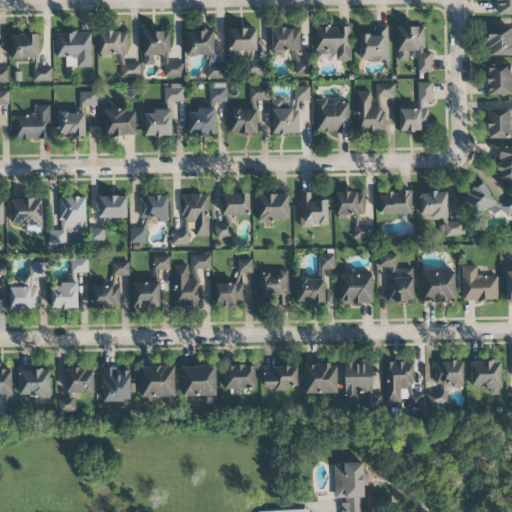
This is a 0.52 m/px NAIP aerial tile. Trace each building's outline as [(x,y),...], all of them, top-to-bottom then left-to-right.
[(511,14),(511,0),(496,0),(496,15),(511,14)] [(360,61),(389,60),(388,26),(373,27),(373,34),(359,35),(360,61)] [(425,52),(424,26),(397,27),(398,60),(417,59),(418,72),(432,72),(431,52),(425,52)] [(335,61),(350,61),(349,27),(314,28),(315,57),(335,57),(335,61)] [(511,56),(511,53),(511,27),(488,27),(488,55),(511,56)] [(257,51),(257,30),(228,29),(228,51),(257,51)] [(299,29),(271,29),(271,54),(292,54),(292,75),(310,75),(310,60),(299,60),(299,29)] [(185,31),(186,56),(215,55),(214,30),(185,31)] [(99,54),(127,54),(127,32),(99,31),(99,54)] [(164,77),(183,77),(183,63),(169,63),(169,31),(143,31),(143,65),(155,65),(155,56),(164,56),(164,77)] [(91,33),(55,33),(56,58),(66,57),(66,67),(92,67),(91,33)] [(12,59),(39,58),(39,34),(11,34),(12,59)] [(265,61),(247,61),(247,78),(266,77),(265,61)] [(207,79),(227,78),(226,64),(206,65),(207,79)] [(511,95),(511,64),(487,64),(487,96),(511,95)] [(8,69),(0,68),(0,82),(8,82),(8,69)] [(52,68),(33,69),(34,82),(52,81),(52,68)] [(418,102),(432,102),(432,82),(418,83),(418,102)] [(356,91),(356,134),(384,133),(384,97),(395,97),(395,83),(373,84),(373,91),(356,91)] [(184,102),(183,84),(165,84),(166,102),(184,102)] [(210,101),(225,102),(226,84),(210,84),(210,101)] [(268,100),(268,86),(249,85),(249,100),(268,100)] [(310,87),(295,87),(294,100),(310,101),(310,87)] [(0,104),(9,105),(9,91),(0,90),(0,104)] [(80,105),(97,105),(96,92),(79,92),(80,105)] [(293,109),(293,99),(271,100),(272,135),(300,134),(299,109),(293,109)] [(349,103),(327,104),(326,100),(315,100),(316,133),(349,132),(349,103)] [(488,138),(511,138),(511,102),(489,102),(488,138)] [(50,105),(34,105),(35,115),(15,115),(15,139),(51,139),(50,105)] [(188,135),(215,135),(215,106),(187,107),(188,135)] [(400,106),(400,132),(428,131),(427,106),(400,106)] [(144,136),(172,136),(171,109),(153,109),(153,114),(144,114),(144,136)] [(257,110),(230,109),(229,134),(257,134),(257,110)] [(105,136),(136,135),(135,110),(104,111),(105,136)] [(86,137),(85,113),(57,113),(58,138),(86,137)] [(496,179),(511,181),(511,147),(502,146),(496,179)] [(460,198),(473,219),(489,208),(495,216),(500,213),(504,219),(511,213),(511,199),(510,197),(498,205),(484,183),(460,198)] [(313,192),(299,193),(300,228),(311,228),(311,225),(328,224),(327,201),(313,201),(313,192)] [(411,192),(378,193),(379,215),(412,214),(411,192)] [(448,193),(420,192),(420,218),(447,218),(448,193)] [(249,193),(221,194),(221,216),(250,215),(249,193)] [(353,239),(373,239),(373,226),(359,226),(360,214),(364,214),(364,193),(336,193),(336,215),(354,215),(353,239)] [(288,195),(258,194),(257,221),(288,222),(288,195)] [(208,237),(209,195),(181,195),(181,222),(194,222),(194,237),(208,237)] [(98,197),(99,218),(127,218),(126,196),(98,197)] [(139,218),(158,218),(158,222),(168,222),(167,196),(139,196),(139,218)] [(59,198),(60,230),(49,231),(49,244),(65,244),(65,230),(86,230),(86,198),(59,198)] [(11,199),(11,225),(41,226),(42,200),(11,199)] [(232,238),(231,216),(223,216),(223,223),(214,224),(215,238),(232,238)] [(129,243),(146,243),(147,219),(142,219),(141,229),(130,229),(129,243)] [(444,236),(464,235),(463,221),(444,222),(444,236)] [(104,243),(104,229),(91,229),(90,242),(104,243)] [(172,246),(189,245),(188,231),(171,232),(172,246)] [(379,267),(396,268),(396,254),(380,253),(379,267)] [(334,254),(319,255),(320,269),(334,269),(334,254)] [(174,265),(175,308),(200,308),(199,269),(211,269),(211,255),(190,255),(190,265),(174,265)] [(169,256),(153,257),(153,270),(170,270),(169,256)] [(252,273),(252,259),(237,259),(238,274),(252,273)] [(112,262),(112,276),(129,276),(128,262),(112,262)] [(10,310),(38,309),(37,287),(33,287),(33,277),(46,277),(46,263),(29,263),(30,278),(19,279),(19,285),(9,285),(10,310)] [(463,301),(498,300),(497,276),(477,276),(477,266),(462,266),(463,301)] [(386,303),(415,302),(414,269),(401,270),(401,279),(385,280),(386,303)] [(260,298),(277,297),(277,306),(288,306),(287,272),(260,273),(260,298)] [(421,273),(422,302),(456,301),(455,272),(421,273)] [(339,274),(340,304),(374,304),(373,273),(339,274)] [(92,308),(119,309),(120,279),(113,279),(113,283),(92,283),(92,308)] [(324,303),(324,279),(296,280),(297,304),(324,303)] [(78,309),(77,282),(60,283),(60,288),(50,288),(51,309),(78,309)] [(215,306),(243,306),(242,283),(214,283),(215,306)] [(501,361),(470,362),(471,388),(489,388),(489,395),(501,395),(501,361)] [(345,363),(344,404),(357,405),(358,393),(368,393),(368,408),(382,408),(424,409),(424,394),(413,394),(413,362),(385,362),(385,397),(372,397),(373,364),(345,363)] [(304,365),(305,394),(337,393),(337,364),(304,365)] [(224,389),(255,388),(255,365),(223,366),(224,389)] [(175,367),(140,366),(140,397),(174,398),(175,367)] [(182,367),(183,397),(216,396),(216,366),(182,367)] [(298,386),(297,367),(263,368),(264,390),(285,389),(285,387),(298,386)] [(0,395),(1,395),(0,403),(11,404),(12,370),(0,369),(0,395)] [(93,369),(65,369),(65,393),(94,393),(93,369)] [(103,402),(130,401),(130,369),(103,369),(103,402)] [(19,397),(50,396),(49,370),(19,371),(19,397)] [(76,412),(76,393),(60,394),(61,413),(76,412)] [(333,498),(342,498),(342,511),(363,511),(363,463),(333,463),(333,498)]
